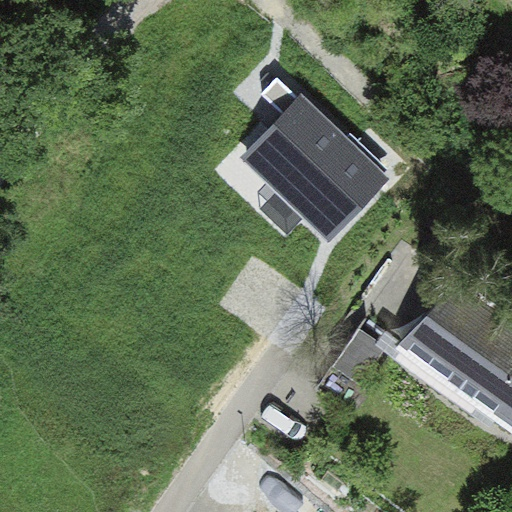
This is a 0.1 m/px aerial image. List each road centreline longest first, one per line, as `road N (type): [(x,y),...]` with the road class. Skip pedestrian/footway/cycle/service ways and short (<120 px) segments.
road 1 (residential): [(276,0),(511,225)]
road 2 (residential): [(0,161),(65,72),(137,0)]
road 3 (unknown): [(200,511),(297,368)]
